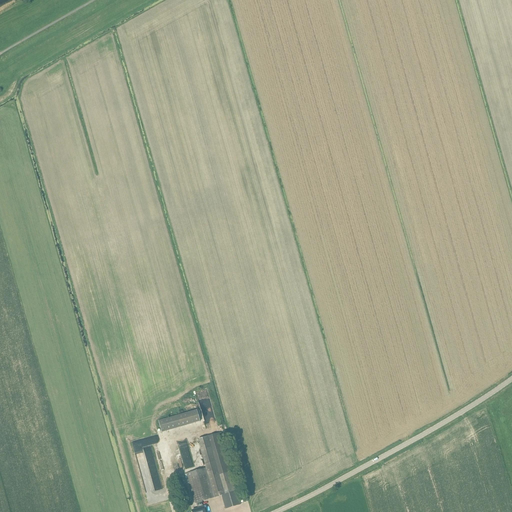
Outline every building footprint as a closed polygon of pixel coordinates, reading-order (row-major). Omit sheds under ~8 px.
[(200,422),(197,410),(158,421),(162,433),(200,422)] [(221,496),(236,491),(239,490),(238,485),(236,486),(222,440),(220,432),(197,439),(206,468),(214,497),(221,496)] [(140,440),(132,442),(145,493),(162,489),(156,466),(147,468),(140,440)] [(180,446),(184,467),(192,466),(187,444),(180,446)] [(194,461),(202,459),(198,444),(190,446),(194,461)] [(162,458),(166,474),(172,473),(169,456),(162,458)] [(195,503),(196,503),(202,501),(214,497),(206,468),(183,475),(184,478),(183,478),(185,486),(187,485),(189,491),(192,490),(195,503)] [(236,491),(221,496),(225,509),(240,505),(236,491)] [(202,501),(196,503),(198,509),(192,511),(205,511),(204,507),(203,507),(202,505),(203,504),(202,501)]
